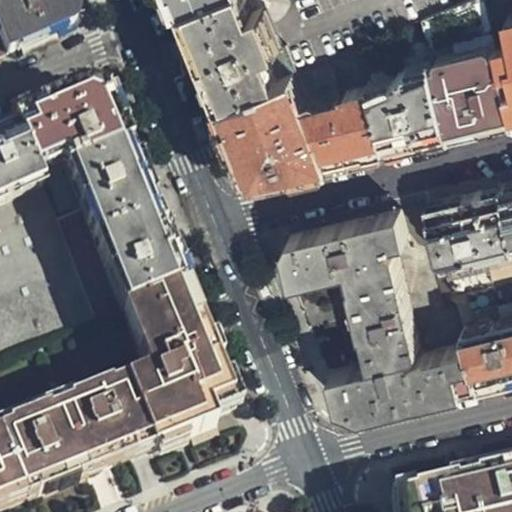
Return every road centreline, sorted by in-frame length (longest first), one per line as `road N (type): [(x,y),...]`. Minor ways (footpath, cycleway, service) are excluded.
road 1 (primary): [(309,457),(138,35)]
road 2 (residential): [(511,408),(309,457)]
road 3 (residential): [(309,457),(166,511)]
road 4 (residential): [(0,92),(138,35)]
